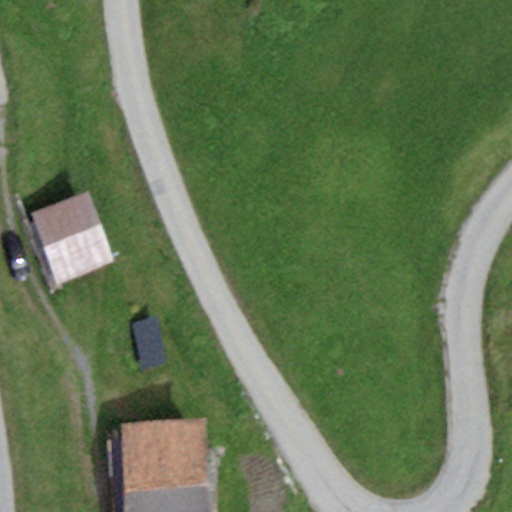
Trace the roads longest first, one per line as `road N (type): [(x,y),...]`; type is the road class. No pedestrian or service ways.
road 1 (unclassified): [(120,0),(138,110),(172,199),(289,427),(358,511)]
road 2 (unclassified): [(437,511),(466,472),(463,298),(470,265),(511,193)]
